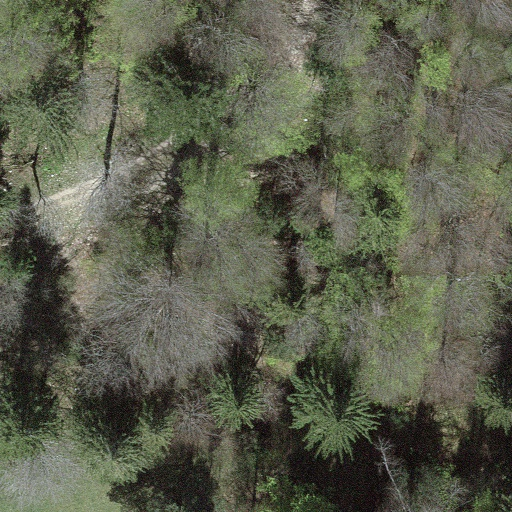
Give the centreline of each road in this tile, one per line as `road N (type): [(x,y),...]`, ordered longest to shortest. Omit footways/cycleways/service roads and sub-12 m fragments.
road 1 (track): [(511,340),(271,377),(0,443)]
road 2 (track): [(286,12),(37,133),(0,160)]
